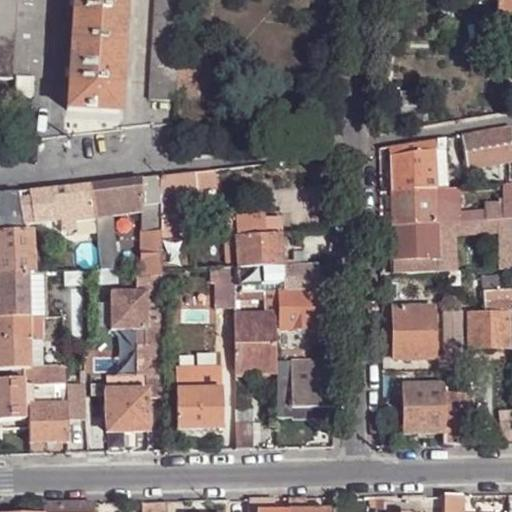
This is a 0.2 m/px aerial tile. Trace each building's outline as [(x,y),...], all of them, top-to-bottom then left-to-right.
[(0,0),(0,79),(14,80),(15,78),(18,0),(0,0)] [(18,0),(15,78),(41,79),(43,0),(18,0)] [(122,43),(124,0),(74,0),(72,40),(122,43)] [(180,32),(180,0),(155,0),(152,70),(177,72),(180,32)] [(511,0),(496,0),(496,3),(495,20),(504,20),(511,20),(511,0)] [(452,12),(438,11),(437,26),(452,27),(452,12)] [(511,20),(504,20),(503,38),(511,39),(511,20)] [(118,115),(122,43),(72,40),(68,112),(118,115)] [(407,42),(383,41),(382,52),(408,52),(407,42)] [(178,58),(177,91),(209,92),(210,59),(178,58)] [(175,102),(177,72),(152,70),(150,101),(175,102)] [(32,81),(16,80),(15,98),(31,99),(32,81)] [(400,110),(426,109),(430,108),(429,93),(399,94),(400,110)] [(427,126),(426,109),(400,110),(401,127),(427,126)] [(511,162),(511,129),(460,137),(464,172),(511,164),(511,162)] [(432,151),(444,150),(443,140),(432,141),(388,147),(389,157),(432,151)] [(389,157),(389,193),(433,191),(432,151),(389,157)] [(211,171),(158,177),(158,197),(159,221),(179,218),(176,201),(176,195),(198,192),(213,191),(211,171)] [(160,278),(159,274),(159,268),(159,242),(159,232),(158,222),(159,221),(158,207),(158,197),(158,177),(88,185),(90,197),(94,220),(95,226),(96,240),(98,272),(115,271),(114,241),(112,224),(113,214),(120,212),(139,209),(139,219),(139,233),(138,245),(137,269),(137,271),(138,279),(160,278)] [(75,224),(94,220),(90,197),(88,185),(16,194),(21,228),(60,222),(61,234),(76,231),(75,224)] [(502,221),(511,220),(511,204),(511,186),(501,187),(502,202),(502,221)] [(433,191),(435,226),(444,225),(483,222),(482,213),(459,215),(458,190),(451,190),(446,190),(433,191)] [(389,193),(390,228),(435,226),(433,191),(389,193)] [(199,198),(198,192),(176,195),(176,201),(199,198)] [(0,234),(22,233),(21,228),(16,194),(0,195),(0,234)] [(482,213),(483,222),(502,221),(502,202),(481,203),(482,213)] [(226,238),(235,239),(235,219),(234,214),(220,214),(221,239),(226,238)] [(172,241),(181,241),(179,218),(159,221),(158,222),(159,232),(159,242),(172,241)] [(235,239),(264,237),(264,220),(263,218),(235,219),(235,239)] [(264,237),(279,236),(280,220),(264,220),(264,237)] [(503,232),(511,231),(511,220),(502,221),(483,222),(483,230),(483,233),(503,232)] [(483,222),(444,225),(445,232),(483,230),(483,222)] [(436,260),(436,273),(446,272),(445,232),(444,225),(435,226),(436,260)] [(435,226),(390,228),(391,261),(436,260),(435,226)] [(503,271),(511,270),(511,231),(503,232),(503,271)] [(0,234),(0,277),(27,276),(31,276),(30,239),(29,233),(28,233),(22,233),(0,234)] [(309,248),(308,234),(279,236),(280,250),(291,249),(309,248)] [(280,250),(279,236),(264,237),(235,239),(237,260),(237,270),(243,270),(281,267),(280,250)] [(237,260),(235,239),(226,238),(228,261),(237,260)] [(172,273),(172,241),(159,242),(159,268),(159,274),(172,273)] [(281,267),(292,267),(291,249),(280,250),(281,267)] [(391,261),(390,274),(436,273),(436,260),(391,261)] [(316,272),(316,266),(292,267),(281,267),(282,285),(282,292),(316,291),(316,272)] [(282,285),(281,267),(243,270),(237,270),(232,270),(232,282),(232,287),(282,285)] [(232,282),(232,270),(209,271),(210,282),(214,283),(232,282)] [(448,286),(459,286),(459,273),(448,272),(448,286)] [(185,285),(184,273),(172,273),(159,274),(160,278),(160,284),(185,285)] [(500,285),(511,283),(511,274),(499,276),(500,285)] [(479,277),(482,293),(501,292),(500,285),(499,276),(499,275),(479,277)] [(0,277),(0,320),(27,320),(29,320),(40,320),(41,336),(61,335),(61,318),(44,319),(44,276),(40,276),(31,276),(27,276),(0,277)] [(135,377),(161,377),(160,284),(160,278),(138,279),(133,279),(134,294),(108,294),(108,332),(134,331),(143,331),(143,346),(134,346),(135,377)] [(214,309),(214,283),(210,282),(200,283),(201,309),(214,309)] [(232,304),(232,294),(232,287),(232,282),(214,283),(214,309),(232,309),(232,304)] [(511,290),(501,292),(482,293),(482,313),(507,313),(507,307),(511,306),(511,290)] [(272,293),(261,293),(262,299),(262,303),(263,316),(274,315),(273,331),(330,330),(330,315),(330,307),(318,307),(318,291),(316,291),(282,292),(276,293),(272,293)] [(262,299),(261,293),(251,293),(244,294),(232,294),(232,304),(262,303),(262,299)] [(433,308),(392,309),(392,360),(434,359),(433,308)] [(437,371),(460,370),(459,313),(442,313),(443,357),(437,358),(437,371)] [(508,349),(507,313),(482,313),(468,313),(468,350),(508,349)] [(240,344),(274,343),(273,331),(274,315),(263,316),(232,318),(233,332),(233,344),(240,344)] [(0,320),(0,372),(10,372),(17,371),(28,371),(27,341),(27,320),(0,320)] [(29,320),(27,320),(27,341),(41,340),(41,336),(40,320),(29,320)] [(143,331),(134,331),(134,346),(143,346),(143,331)] [(41,340),(27,341),(28,371),(42,370),(41,340)] [(234,378),(273,378),(274,343),(240,344),(233,344),(233,356),(234,378)] [(331,392),(331,362),(274,362),(275,419),(291,419),(291,409),(331,409),(331,402),(331,392)] [(63,385),(63,369),(42,370),(28,371),(17,371),(16,382),(22,382),(22,387),(27,387),(52,386),(63,385)] [(192,381),(192,393),(219,392),(219,370),(192,371),(192,381)] [(146,393),(161,393),(161,382),(161,377),(135,377),(113,378),(114,394),(146,393)] [(105,378),(105,393),(114,394),(113,378),(105,378)] [(11,382),(0,382),(0,423),(23,422),(22,387),(22,382),(16,382),(11,382)] [(64,406),(63,385),(52,386),(53,407),(64,406)] [(443,385),(400,386),(401,436),(443,435),(444,447),(463,446),(461,424),(461,394),(443,395),(443,385)] [(53,407),(52,386),(27,387),(27,407),(53,407)] [(65,386),(66,422),(84,421),(83,386),(65,386)] [(219,392),(192,393),(174,393),(174,433),(220,432),(219,392)] [(105,393),(106,435),(146,434),(146,393),(114,394),(105,393)] [(66,445),(64,406),(53,407),(27,407),(28,429),(28,446),(39,446),(66,445)] [(331,409),(291,409),(291,419),(331,419),(331,409)] [(498,446),(511,445),(511,410),(496,411),(498,446)] [(234,427),(234,452),(251,451),(251,426),(250,411),(234,412),(234,427)] [(29,456),(40,456),(39,446),(28,446),(29,456)] [(461,511),(462,497),(442,498),(442,511),(461,511)] [(273,511),(273,501),(248,502),(247,511),(273,511)] [(286,501),(286,511),(304,511),(304,501),(286,501)] [(163,511),(164,503),(143,504),(142,511),(163,511)]
